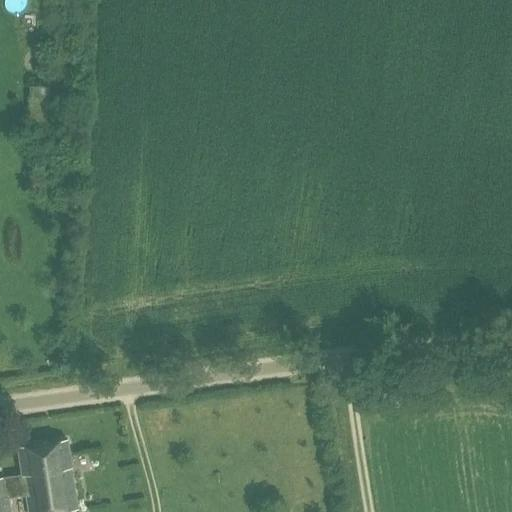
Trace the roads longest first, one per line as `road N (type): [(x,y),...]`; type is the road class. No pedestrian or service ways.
road 1 (unclassified): [(0,410),(416,348),(511,352)]
road 2 (unknown): [(336,360),(363,511)]
